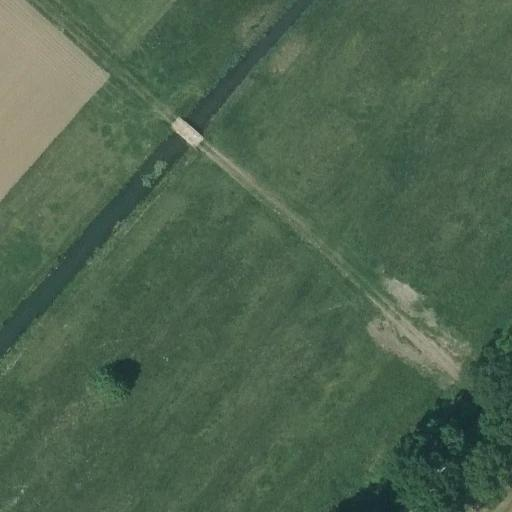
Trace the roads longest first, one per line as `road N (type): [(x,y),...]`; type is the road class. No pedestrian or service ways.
road 1 (track): [(502,422),(435,338),(27,0)]
road 2 (track): [(511,411),(424,511)]
